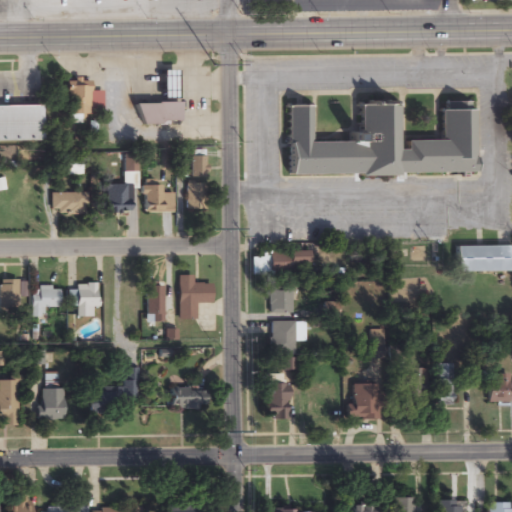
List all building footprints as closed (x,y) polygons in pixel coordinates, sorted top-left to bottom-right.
[(158,100),(172,100),(172,72),(158,72),(158,100)] [(64,116),(100,115),(100,92),(88,93),(87,81),(63,82),(64,116)] [(287,101),(288,168),(358,168),(358,172),(401,172),(401,168),(477,168),(476,103),(470,103),(470,96),(446,96),(446,105),(442,105),(442,134),(399,135),(398,97),(361,97),(361,136),(311,136),(310,100),(287,101)] [(177,105),(134,105),(134,126),(177,126),(177,105)] [(0,142),(39,143),(39,107),(0,107),(0,142)] [(188,178),(203,178),(203,152),(188,152),(188,178)] [(64,177),(80,177),(80,162),(64,162),(64,177)] [(201,185),(184,185),(184,212),(201,212),(201,185)] [(102,187),(102,214),(128,214),(128,187),(102,187)] [(170,214),(170,195),(159,195),(159,188),(140,188),(140,214),(170,214)] [(47,194),(47,213),(83,213),(83,194),(47,194)] [(508,248),(452,248),(452,274),(508,274),(508,248)] [(258,254),(258,259),(248,259),(248,281),(271,281),(271,273),(304,273),(303,253),(258,254)] [(175,321),(193,321),(193,305),(209,305),(209,286),(190,286),(190,278),(175,278),(175,321)] [(15,281),(0,280),(0,313),(15,313),(15,281)] [(73,319),(94,319),(94,285),(73,285),(73,319)] [(160,288),(142,288),(142,328),(160,328),(160,288)] [(58,289),(35,289),(35,297),(28,297),(28,318),(42,318),(42,309),(58,309),(58,289)] [(289,289),(266,289),(266,315),(289,315),(289,289)] [(267,357),(292,357),(292,343),(303,343),(303,324),(267,324),(267,357)] [(366,350),(380,350),(380,332),(366,332),(366,350)] [(450,407),(450,366),(433,366),(433,407),(450,407)] [(135,370),(122,370),(122,390),(92,389),(92,396),(82,396),(81,410),(135,410),(135,370)] [(397,403),(417,403),(417,373),(397,373),(397,403)] [(506,376),(484,376),(484,405),(506,405),(506,376)] [(0,426),(14,426),(14,378),(0,378),(0,426)] [(284,385),(263,384),(262,421),(283,422),(284,385)] [(346,419),(373,419),(373,387),(346,387),(346,419)] [(36,421),(59,421),(59,391),(36,391),(36,421)] [(166,410),(203,410),(203,391),(166,391),(166,410)] [(4,511),(26,511),(27,499),(5,499),(4,511)] [(409,511),(410,501),(390,501),(389,511),(409,511)] [(455,511),(456,503),(434,503),(433,511),(455,511)]
